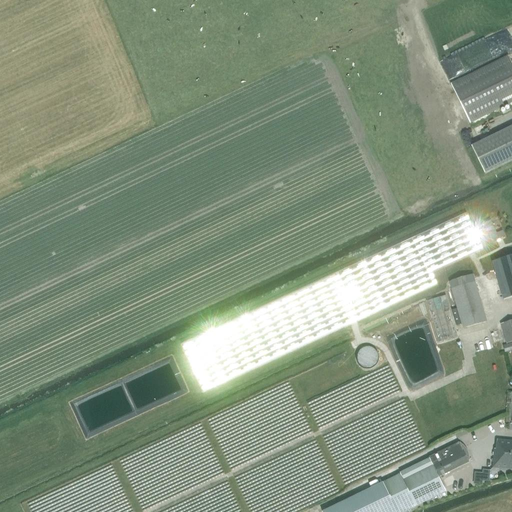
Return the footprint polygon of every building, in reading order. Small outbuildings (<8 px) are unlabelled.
[(511,62),(509,56),(451,84),(471,123),(511,102),(511,62)] [(511,127),(472,147),(486,174),(511,161),(511,127)] [(335,275),(356,322),(437,284),(432,273),(482,249),(472,227),(466,214),(335,275)] [(491,220),(484,223),(493,242),(505,236),(502,231),(497,233),(491,220)] [(504,300),(511,297),(511,256),(493,262),(504,300)] [(464,329),(487,322),(474,274),(449,282),(458,309),(452,311),(456,326),(462,325),(464,329)] [(335,275),(181,345),(204,392),(350,325),(356,322),(335,275)] [(448,340),(458,337),(446,296),(427,301),(439,342),(448,340)] [(506,343),(511,341),(511,320),(501,324),(506,343)] [(511,343),(503,346),(505,353),(511,351),(511,343)] [(359,366),(362,368),(367,370),(371,369),(375,367),(378,364),(379,360),(378,356),(377,352),(373,349),(369,348),(365,348),(361,350),(358,353),(357,357),(357,362),(359,366)] [(495,449),(493,468),(511,469),(511,441),(498,440),(497,449),(495,449)] [(322,511),(405,511),(446,492),(439,477),(469,462),(464,452),(463,452),(459,443),(441,452),(442,454),(432,458),(436,465),(433,466),(430,459),(401,473),(401,474),(322,511)]
